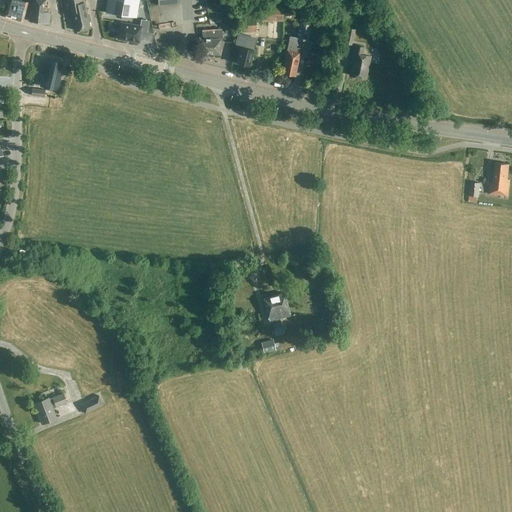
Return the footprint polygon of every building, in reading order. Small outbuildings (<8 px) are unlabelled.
[(27,2),(18,0),(8,0),(5,15),(15,17),(15,18),(23,20),(27,2)] [(45,0),(32,0),(29,21),(49,24),(50,14),(44,13),(45,0)] [(84,0),(63,0),(67,14),(72,13),(76,31),(90,28),(84,0)] [(107,0),(105,12),(136,17),(138,0),(107,0)] [(261,5),(261,6),(261,20),(261,21),(283,21),(283,5),(261,5)] [(256,21),(261,20),(261,6),(236,6),(236,16),(239,16),(240,32),(256,31),(256,21)] [(118,39),(138,42),(140,33),(146,34),(148,21),(141,20),(140,26),(121,23),(118,39)] [(296,38),(296,39),(297,39),(309,41),(311,25),(299,22),(296,38)] [(352,45),(356,29),(347,27),(344,43),(352,45)] [(203,38),(200,38),(199,52),(220,54),(221,40),(223,40),(222,29),(202,30),(203,38)] [(321,31),(311,29),(309,41),(319,42),(321,31)] [(239,46),(237,51),(240,52),(237,63),(249,66),(254,50),(252,49),(254,40),(238,36),(236,46),(239,46)] [(290,36),(283,73),(295,76),(300,52),(298,52),(298,48),(295,48),(297,39),(296,39),(296,38),(290,36)] [(353,60),(350,76),(366,79),(370,57),(363,55),(364,48),(355,46),(352,60),(353,60)] [(43,77),(58,81),(62,63),(47,60),(43,77)] [(46,90),(33,87),(31,96),(45,97),(46,90)] [(490,182),(489,194),(507,196),(510,180),(508,180),(509,164),(495,163),(493,183),(490,182)] [(471,182),(469,196),(477,197),(479,197),(480,183),(471,182)] [(284,293),(263,299),(269,321),(291,315),(284,293)] [(284,332),(281,322),(273,324),(276,334),(284,332)] [(138,349),(146,345),(141,334),(133,338),(138,349)] [(272,339),(261,342),(264,354),(276,351),(272,339)] [(48,398),(34,404),(43,424),(57,418),(53,408),(67,403),(63,393),(52,398),(54,402),(51,404),(48,398)] [(85,413),(103,404),(99,395),(80,404),(85,413)]
